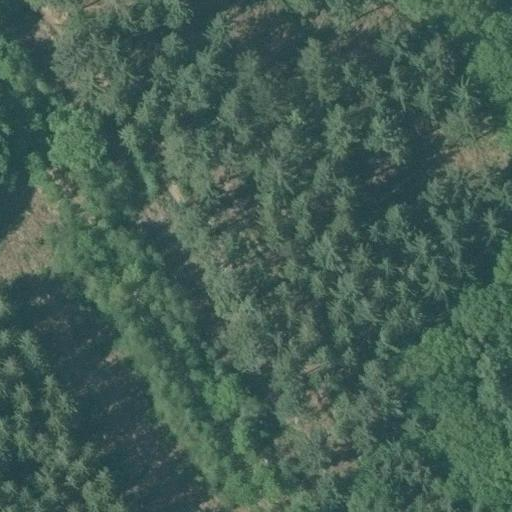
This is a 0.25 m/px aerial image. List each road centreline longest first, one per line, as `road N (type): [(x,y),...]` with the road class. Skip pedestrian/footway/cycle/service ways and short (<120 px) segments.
road 1 (unknown): [(0,1),(38,12),(69,46),(228,280),(263,365),(373,373),(434,397),(511,409)]
road 2 (track): [(0,94),(268,511)]
road 3 (track): [(491,511),(424,401)]
